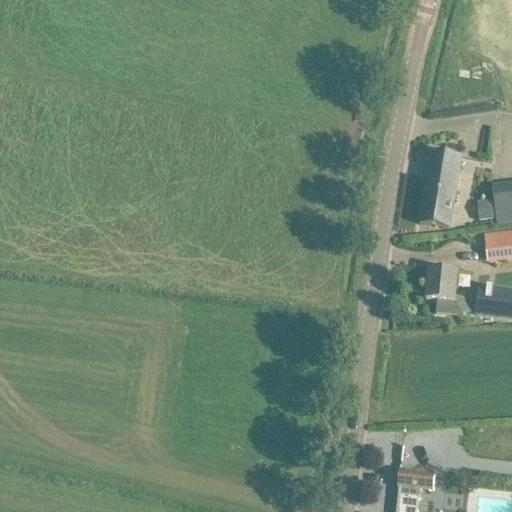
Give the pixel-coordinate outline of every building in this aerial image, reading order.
[(420,226),(449,231),(462,159),(432,153),(420,226)] [(511,196),(493,198),(496,227),(511,224),(511,196)] [(511,232),(487,235),(491,263),(511,260),(511,232)] [(435,302),(434,313),(464,316),(464,313),(511,319),(511,291),(478,289),(476,306),(465,305),(465,299),(455,298),(457,273),(449,272),(429,270),(426,301),(435,302)] [(436,478),(400,474),(398,490),(434,494),(436,478)] [(398,511),(418,511),(420,499),(400,497),(398,511)]
